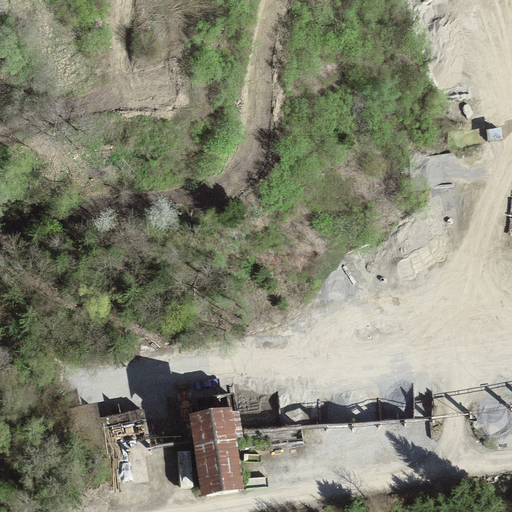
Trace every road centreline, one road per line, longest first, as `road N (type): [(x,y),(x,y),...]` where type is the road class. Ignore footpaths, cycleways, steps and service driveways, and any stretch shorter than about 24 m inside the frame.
road 1 (track): [(511,462),(201,511)]
road 2 (track): [(0,245),(53,220),(191,197),(239,173),(253,152)]
road 3 (track): [(0,137),(131,85)]
